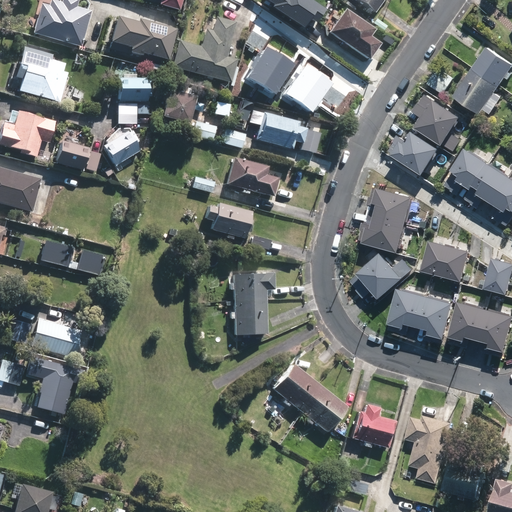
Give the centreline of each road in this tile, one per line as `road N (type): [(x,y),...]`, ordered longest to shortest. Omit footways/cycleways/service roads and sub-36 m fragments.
road 1 (residential): [(356,152),(327,241),(324,275),(337,317),(385,356),(511,393)]
road 2 (residential): [(356,152),(511,254)]
road 3 (residential): [(455,0),(356,152)]
